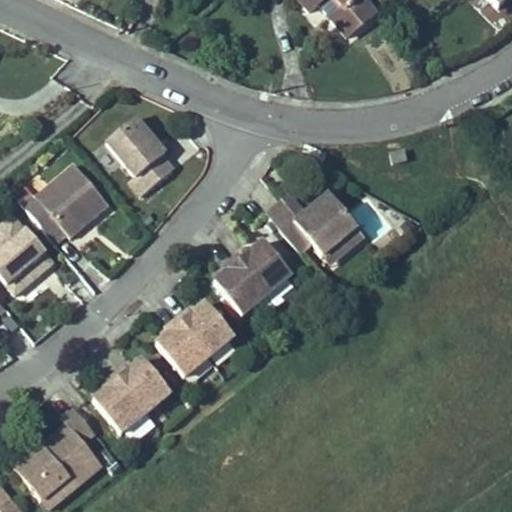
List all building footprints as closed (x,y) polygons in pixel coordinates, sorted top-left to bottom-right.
[(345,40),(374,16),(361,0),(296,0),(308,14),(317,7),(345,40)] [(486,0),(497,10),(507,0),(486,0)] [(128,185),(140,199),(154,187),(172,172),(161,158),(164,156),(135,121),(105,146),(134,180),(128,185)] [(402,153),(388,156),(390,166),(404,163),(402,153)] [(72,168),(22,210),(47,239),(58,228),(69,241),(82,230),(83,222),(91,215),(95,219),(107,209),(72,168)] [(264,215),(299,258),(310,249),(313,252),(322,263),(340,249),(347,258),(365,242),(328,198),(306,216),(289,195),(273,208),(264,215)] [(83,222),(82,230),(95,219),(91,215),(83,222)] [(0,228),(0,282),(14,298),(24,290),(23,283),(29,278),(24,272),(30,267),(38,278),(52,267),(11,219),(0,228)] [(225,274),(212,285),(240,319),(289,278),(261,244),(248,255),(252,260),(240,269),(229,279),(225,274)] [(340,249),(322,263),(329,272),(347,258),(340,249)] [(30,267),(24,272),(29,278),(23,283),(24,290),(31,284),(38,278),(30,267)] [(168,337),(155,348),(183,382),(233,341),(205,307),(191,318),(195,322),(185,331),(172,342),(168,337)] [(105,393),(92,404),(120,437),(169,396),(141,362),(128,373),(132,378),(120,388),(109,398),(105,393)] [(13,473),(41,505),(68,482),(75,491),(101,469),(82,446),(94,437),(73,413),(61,423),(66,429),(53,440),(13,473)] [(41,505),(46,511),(50,511),(75,491),(68,482),(41,505)] [(0,511),(20,511),(2,490),(0,492),(0,511)]
